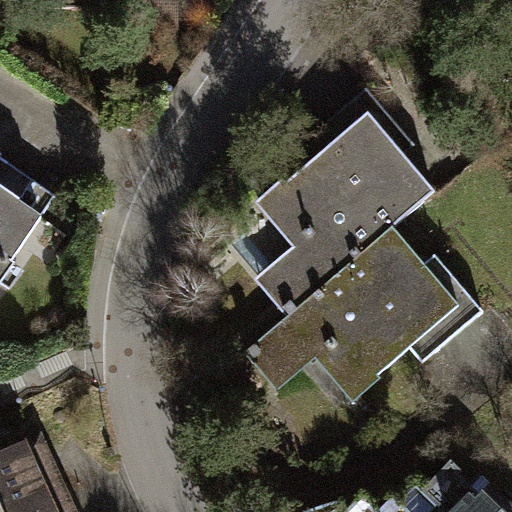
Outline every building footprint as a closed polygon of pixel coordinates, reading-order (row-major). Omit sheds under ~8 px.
[(57,0),(58,20),(128,21),(128,0),(57,0)] [(289,184),(265,204),(225,236),(288,313),(243,349),(277,390),(315,359),(353,406),(387,378),(384,374),(411,353),(424,368),(486,318),(438,258),(424,269),(396,234),(443,196),(410,155),(418,149),(372,93),(316,138),(332,157),(293,189),(289,184)] [(0,165),(0,317),(15,296),(22,301),(39,278),(26,269),(39,251),(60,266),(74,246),(50,229),(63,209),(0,165)] [(0,511),(65,511),(33,444),(0,459),(0,511)] [(511,511),(494,493),(472,511),(511,511)]
